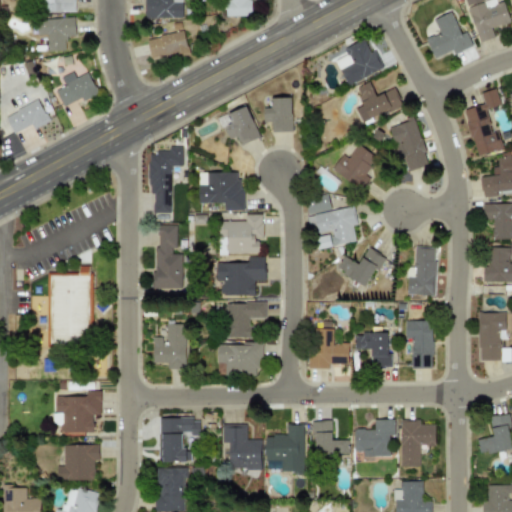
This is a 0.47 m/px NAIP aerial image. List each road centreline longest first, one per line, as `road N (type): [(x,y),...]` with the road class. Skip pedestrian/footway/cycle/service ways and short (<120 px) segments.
road 1 (residential): [(377,0),(431,96),(456,209),(454,358),(463,392),(457,511)]
road 2 (secondary): [(0,193),(357,0)]
road 3 (residential): [(127,124),(130,511)]
road 4 (residential): [(511,381),(463,392),(128,400)]
road 5 (residential): [(285,396),(292,210),(275,168)]
road 6 (residential): [(127,124),(129,95),(108,0)]
